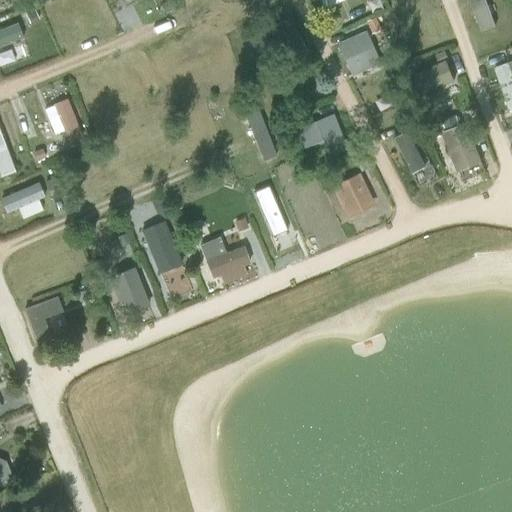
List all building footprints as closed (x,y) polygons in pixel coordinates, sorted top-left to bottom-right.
[(277,68),(304,53),(295,37),(268,52),(277,68)] [(506,111),(511,108),(511,65),(510,59),(491,66),(506,111)] [(71,97),(45,107),(60,145),(86,135),(71,97)] [(295,124),(300,142),(338,133),(334,115),(295,124)] [(0,120),(0,169),(3,169),(5,174),(20,168),(1,120),(0,120)] [(452,169),(477,160),(465,128),(440,137),(452,169)] [(406,173),(424,164),(407,130),(389,138),(406,173)] [(330,182),(342,215),(369,205),(358,172),(330,182)] [(22,208),(27,218),(51,205),(39,180),(3,198),(11,213),(22,208)] [(151,272),(177,263),(163,216),(137,225),(151,272)] [(237,244),(221,249),(217,235),(196,241),(208,284),(246,273),(237,244)] [(132,264),(103,274),(117,313),(146,303),(132,264)] [(61,295),(24,308),(39,349),(62,340),(54,319),(68,314),(61,295)] [(0,471),(18,464),(13,453),(19,450),(8,424),(0,427),(0,471)]
